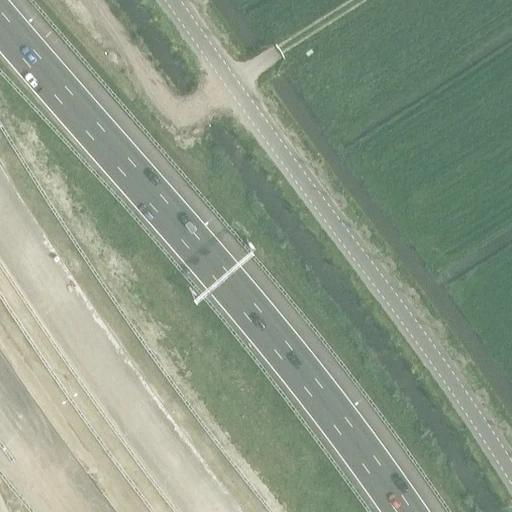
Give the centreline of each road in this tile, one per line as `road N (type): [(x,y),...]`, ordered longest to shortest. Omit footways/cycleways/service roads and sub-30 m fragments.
road 1 (motorway): [(406,511),(297,361),(0,17)]
road 2 (tertiary): [(511,475),(171,0)]
road 3 (motorway): [(210,511),(0,214)]
road 4 (motorway): [(0,396),(79,511)]
